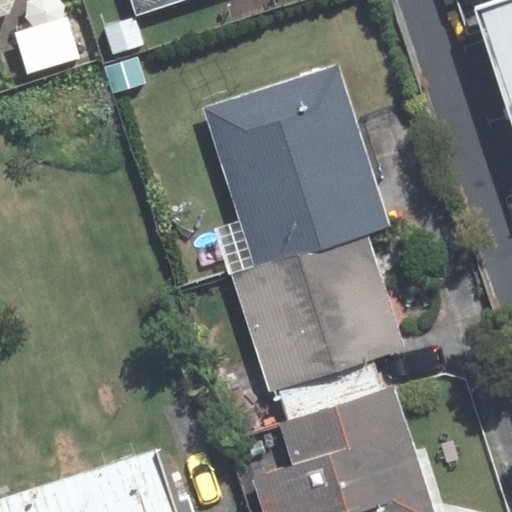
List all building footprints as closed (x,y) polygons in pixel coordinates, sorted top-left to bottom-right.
[(120,0),(126,16),(176,0),(120,0)] [(511,0),(500,0),(475,8),(511,117),(511,0)] [(71,18),(50,24),(63,65),(83,60),(71,18)] [(127,18),(98,28),(107,56),(136,46),(127,18)] [(133,58),(103,66),(111,94),(141,86),(133,58)] [(229,224),(210,229),(225,277),(358,235),(380,229),(329,67),(194,109),(229,224)] [(358,235),(225,277),(260,390),(272,386),(282,422),(373,394),(362,358),(393,348),(358,235)] [(286,469),(245,482),(254,511),(420,511),(384,391),(373,394),(282,422),(272,426),(286,469)] [(160,511),(141,453),(0,499),(0,511),(160,511)]
